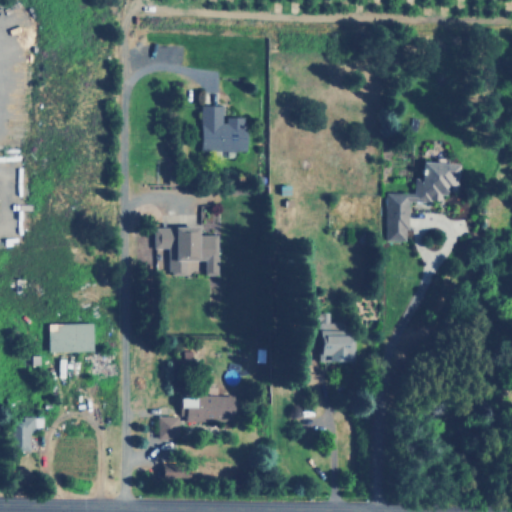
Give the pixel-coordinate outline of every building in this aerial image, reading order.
[(247,149),(247,116),(223,116),(223,104),(201,104),(201,149),(247,149)] [(153,225),(153,247),(167,247),(167,273),(186,273),(186,259),(201,259),(201,225),(153,225)] [(94,349),(93,322),(48,323),(49,350),(94,349)] [(354,334),(323,334),(323,359),(353,359),(354,334)] [(182,395),(182,413),(186,413),(186,422),(235,422),(236,395),(182,395)] [(179,415),(158,414),(157,441),(177,441),(179,415)] [(33,415),(13,416),(14,449),(30,448),(29,428),(34,428),(33,415)] [(190,476),(189,462),(163,463),(164,477),(190,476)]
